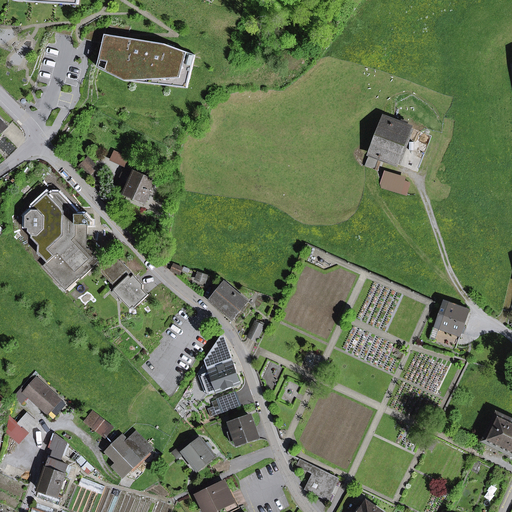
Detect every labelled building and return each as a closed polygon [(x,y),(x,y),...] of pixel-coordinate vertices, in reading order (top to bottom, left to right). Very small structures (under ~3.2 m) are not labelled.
[(98,43),(103,44),(106,34),(107,30),(108,26),(98,23),(86,32),(84,40),(98,43)] [(195,55),(165,44),(106,34),(103,44),(98,67),(126,81),(188,88),(195,55)] [(384,118),(370,154),(396,164),(410,128),(406,126),(408,122),(402,120),(400,124),(384,118)] [(115,152),(112,159),(125,165),(128,158),(115,152)] [(84,162),(90,169),(95,165),(88,158),(84,162)] [(78,167),(88,177),(94,172),(90,169),(84,162),(78,167)] [(127,186),(124,194),(146,204),(156,181),(127,169),(120,183),(127,186)] [(382,187),(399,192),(403,180),(384,174),(381,182),(382,187)] [(26,216),(26,229),(29,229),(29,232),(32,235),(32,238),(39,245),(38,253),(47,262),(44,266),(67,290),(79,279),(82,279),(94,267),(88,261),(90,259),(72,240),(75,236),(82,237),(83,225),(88,225),(93,225),(93,222),(86,215),(77,215),(77,211),(59,193),(53,192),(50,195),(48,193),(33,207),(33,210),(26,216)] [(113,265),(104,265),(89,249),(87,249),(87,234),(88,225),(83,225),(82,237),(75,236),(72,240),(90,259),(88,261),(94,267),(95,266),(105,276),(120,262),(121,261),(118,258),(113,263),(113,265)] [(120,262),(105,276),(116,288),(118,286),(127,296),(126,298),(135,307),(149,295),(143,289),(143,285),(121,261),(120,262)] [(182,268),(174,264),(171,271),(179,275),(182,268)] [(197,279),(205,282),(207,276),(199,273),(197,278),(197,279)] [(224,283),(210,300),(233,319),(247,302),(224,283)] [(439,329),(460,336),(469,310),(448,303),(449,302),(443,300),(434,327),(439,329)] [(255,323),(249,337),(256,340),(263,327),(255,323)] [(430,339),(435,341),(439,329),(434,327),(430,339)] [(240,383),(222,337),(207,361),(211,372),(200,376),(207,395),(240,383)] [(32,375),(21,389),(29,396),(49,414),(52,410),(60,401),(60,400),(32,375)] [(24,402),(29,396),(21,389),(16,394),(24,402)] [(511,389),(500,415),(511,420),(511,389)] [(238,399),(224,404),(227,411),(241,406),(238,399)] [(52,410),(56,414),(64,405),(60,401),(52,410)] [(106,437),(114,427),(93,412),(85,421),(106,437)] [(27,413),(18,424),(28,434),(38,423),(27,413)] [(497,413),(483,441),(502,450),(511,429),(511,420),(500,415),(497,413)] [(20,442),(28,434),(18,424),(8,415),(5,423),(5,428),(20,442)] [(231,424),(233,431),(228,433),(231,441),(236,439),(238,444),(258,437),(250,417),(231,424)] [(511,429),(502,450),(511,454),(511,429)] [(137,434),(129,442),(122,436),(107,452),(117,462),(113,466),(123,477),(151,449),(137,434)] [(60,463),(67,444),(56,435),(51,449),(54,450),(51,459),(50,459),(48,465),(44,475),(36,497),(59,506),(69,479),(64,478),(68,466),(60,463)] [(184,453),(198,470),(214,457),(201,439),(192,446),(184,452),(184,453)] [(177,458),(184,453),(184,452),(192,446),(188,441),(173,453),(177,458)] [(304,490),(319,497),(331,474),(300,459),(300,460),(297,466),(312,474),(304,490)] [(200,480),(214,474),(210,467),(197,474),(200,480)] [(319,497),(328,501),(340,478),(331,474),(319,497)] [(81,477),(78,486),(102,494),(104,486),(81,477)] [(220,511),(229,511),(237,509),(224,482),(197,496),(205,511),(212,511),(219,509),(220,511)] [(34,502),(30,511),(57,511),(58,510),(34,502)] [(362,507),(358,511),(381,511),(366,502),(363,507),(362,507)]
